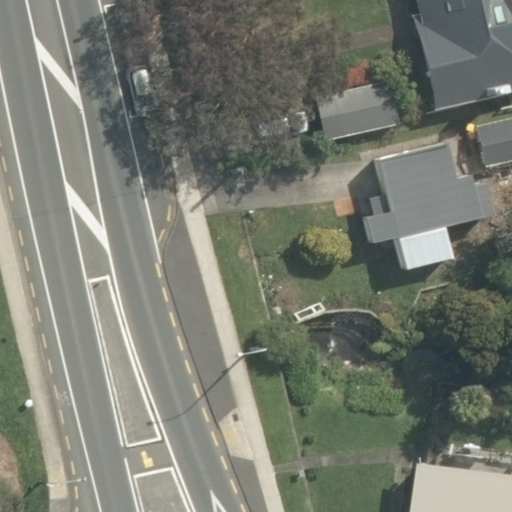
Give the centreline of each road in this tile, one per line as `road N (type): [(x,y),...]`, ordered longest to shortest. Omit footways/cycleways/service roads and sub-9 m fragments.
road 1 (secondary): [(66,112),(136,277),(218,511)]
road 2 (secondary): [(119,511),(66,292),(66,112)]
